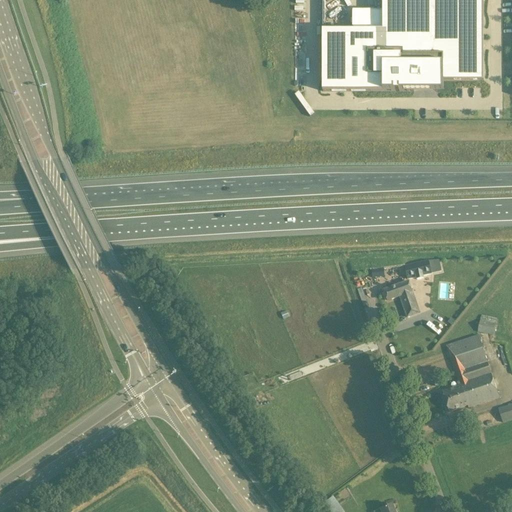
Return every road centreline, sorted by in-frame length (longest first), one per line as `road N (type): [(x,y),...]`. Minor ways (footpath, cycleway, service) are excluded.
road 1 (motorway): [(511,180),(26,206)]
road 2 (secondary): [(170,380),(56,161),(0,10)]
road 3 (motorway): [(120,225),(511,206)]
road 4 (secondary): [(0,70),(45,184),(150,380)]
road 5 (unclassified): [(445,511),(359,280)]
road 6 (motorway): [(0,506),(160,398)]
road 7 (motorway): [(150,380),(0,481)]
road 8 (secondary): [(265,511),(170,380)]
road 9 (secondary): [(160,398),(242,511)]
road 10 (track): [(256,389),(381,342)]
road 11 (motorway): [(0,249),(120,225)]
road 12 (motorway): [(0,235),(120,225)]
